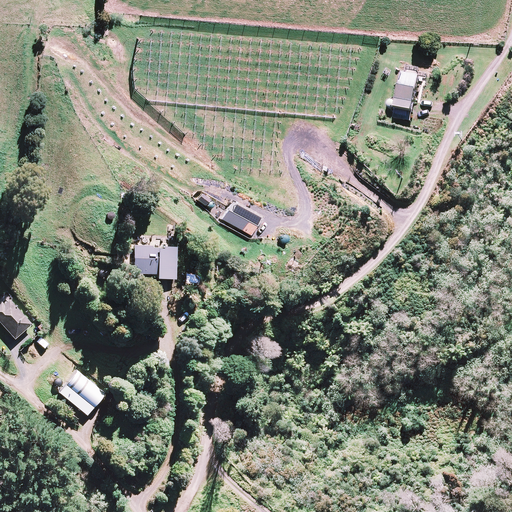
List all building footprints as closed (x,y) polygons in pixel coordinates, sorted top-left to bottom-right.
[(420,75),(403,71),(393,117),(409,120),(420,75)] [(135,244),(134,264),(136,264),(136,272),(157,272),(157,276),(174,276),(176,245),(135,244)] [(200,273),(187,269),(185,277),(198,282),(200,273)] [(30,323),(6,296),(0,300),(0,320),(14,337),(30,323)] [(105,392),(76,368),(58,390),(87,414),(105,392)]
